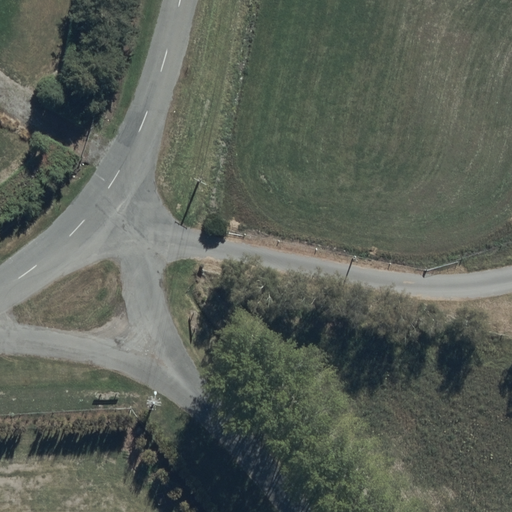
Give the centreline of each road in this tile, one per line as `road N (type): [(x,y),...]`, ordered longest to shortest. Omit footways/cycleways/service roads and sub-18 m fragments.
road 1 (unclassified): [(129,155),(160,365)]
road 2 (unclassified): [(160,365),(305,511)]
road 3 (unclassified): [(0,288),(53,259),(108,194),(129,155)]
road 4 (unclassified): [(160,365),(0,329)]
road 5 (unclassified): [(129,155),(178,0)]
